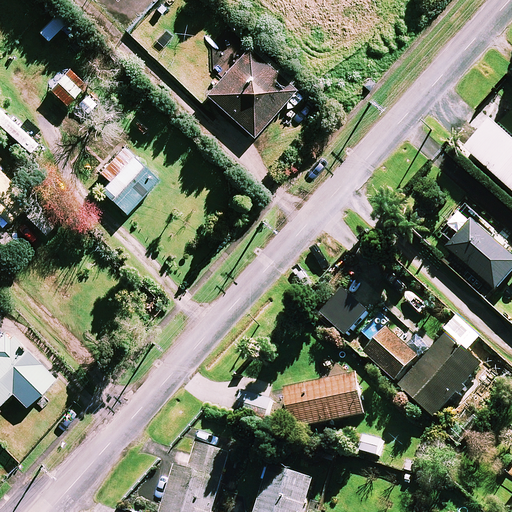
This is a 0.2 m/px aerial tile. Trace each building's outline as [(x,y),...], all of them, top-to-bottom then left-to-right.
[(298,91),(251,49),(206,99),(253,141),(298,91)] [(70,72),(50,92),(67,108),(86,87),(70,72)] [(511,144),(494,127),(469,155),(511,194),(511,144)] [(159,182),(123,149),(99,174),(110,185),(102,194),(126,217),(159,182)] [(458,234),(463,238),(450,254),(499,297),(511,281),(511,254),(471,219),(458,234)] [(0,232),(0,260),(4,265),(17,252),(0,232)] [(372,315),(349,293),(325,318),(349,340),(372,315)] [(446,339),(448,340),(402,393),(437,424),(459,398),(462,400),(469,392),(466,390),(483,371),(468,358),(482,342),(460,323),(446,339)] [(55,382),(4,332),(0,336),(0,407),(11,396),(27,410),(55,382)] [(421,362),(390,333),(367,358),(398,387),(421,362)] [(367,421),(360,381),(287,395),(295,435),(367,421)] [(274,404),(244,395),(236,421),(266,429),(274,404)] [(384,444),(369,441),(365,457),(380,461),(384,444)] [(165,511),(216,511),(233,458),(199,448),(191,476),(177,471),(165,511)] [(306,511),(315,485),(271,471),(258,511),(306,511)]
